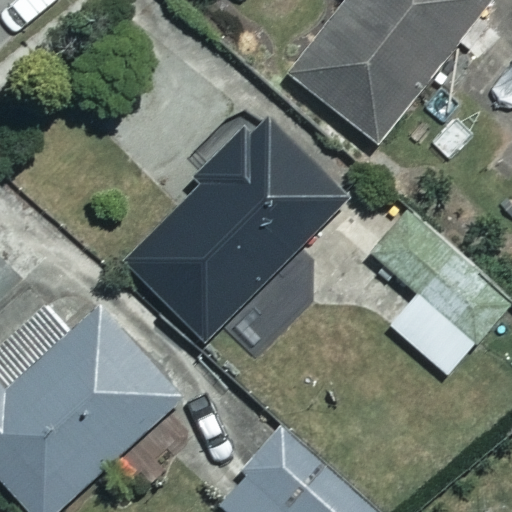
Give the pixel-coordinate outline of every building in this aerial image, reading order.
[(485,0),(339,0),(284,67),(372,139),(485,0)] [(347,200),(266,116),(121,256),(202,340),(347,200)] [(511,303),(412,218),(379,257),(419,292),(391,324),(446,371),(474,339),(511,371),(511,303)] [(51,511),(177,388),(93,304),(4,392),(0,387),(0,473),(37,511),(51,511)] [(389,511),(286,421),(214,502),(226,511),(389,511)]
